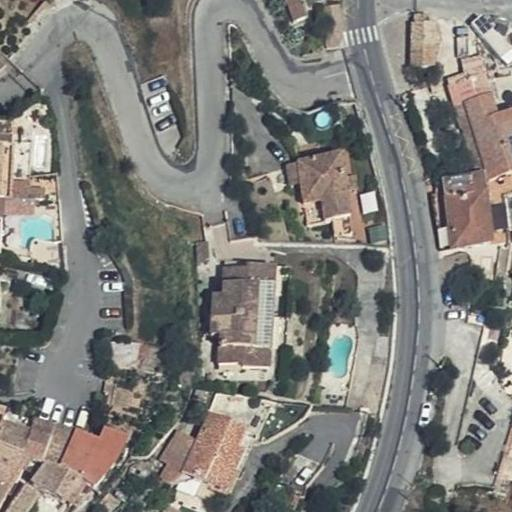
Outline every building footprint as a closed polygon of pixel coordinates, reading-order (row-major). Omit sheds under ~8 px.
[(299,0),(284,0),(291,20),(305,15),(299,0)] [(323,7),(326,36),(342,35),(340,6),(323,7)] [(433,24),(408,23),(408,25),(390,27),(389,67),(432,69),(438,45),(436,32),(433,24)] [(342,35),(326,36),(327,47),(343,46),(342,35)] [(462,106),(490,97),(483,76),(446,86),(452,108),(462,106)] [(432,163),(444,158),(419,91),(408,95),(432,163)] [(511,113),(496,118),(490,97),(462,106),(485,177),(474,178),(443,182),(450,250),(508,242),(504,199),(511,196),(511,113)] [(485,177),(462,106),(452,108),(474,178),(485,177)] [(0,199),(8,199),(10,150),(0,148),(0,199)] [(298,153),(299,163),(321,161),(319,150),(298,153)] [(321,161),(299,163),(297,164),(297,165),(300,186),(306,226),(332,222),(349,219),(351,218),(347,193),(345,179),(342,157),(321,161)] [(300,186),(297,165),(285,166),(288,187),(300,186)] [(356,177),(345,179),(347,193),(358,192),(356,177)] [(268,212),(257,178),(240,186),(252,219),(268,212)] [(13,202),(30,202),(30,190),(30,183),(14,183),(13,202)] [(45,203),(45,190),(30,190),(30,202),(45,203)] [(59,203),(58,190),(45,190),(45,203),(59,203)] [(349,219),(332,222),(334,236),(351,235),(349,219)] [(32,262),(65,271),(62,242),(31,239),(32,262)] [(209,261),(207,241),(196,242),(198,261),(209,261)] [(268,370),(274,269),(247,267),(247,270),(224,269),(222,297),(212,297),(211,337),(220,337),(218,364),(241,366),(241,369),(268,370)] [(342,307),(343,298),(332,297),(331,306),(342,307)] [(119,343),(110,343),(108,357),(117,359),(117,356),(119,343)] [(140,345),(119,343),(117,356),(138,358),(140,345)] [(155,375),(158,359),(160,346),(140,345),(138,358),(135,374),(155,377),(155,375)] [(183,361),(184,348),(160,346),(158,359),(183,361)] [(113,385),(104,383),(103,393),(112,395),(113,385)] [(216,399),(226,401),(227,393),(217,391),(216,399)] [(103,393),(102,402),(113,404),(114,395),(112,395),(103,393)] [(246,411),(248,396),(227,393),(226,401),(225,408),(246,411)] [(113,404),(102,402),(101,406),(98,425),(110,425),(113,404)] [(188,408),(185,416),(191,418),(194,411),(188,408)] [(191,418),(198,420),(201,414),(194,411),(191,418)] [(237,452),(246,433),(208,416),(185,466),(181,474),(181,475),(183,476),(224,495),(242,455),(237,452)] [(196,428),(198,420),(191,418),(185,416),(182,422),(196,428)] [(42,467),(55,426),(34,419),(28,433),(2,424),(1,428),(0,430),(0,467),(19,477),(27,461),(42,467)] [(104,433),(127,441),(131,433),(110,425),(98,425),(97,430),(104,433)] [(76,501),(86,486),(80,482),(59,470),(74,433),(55,426),(42,467),(44,468),(39,475),(31,487),(59,502),(65,506),(66,505),(70,497),(76,501)] [(115,467),(127,441),(104,433),(97,444),(74,433),(59,470),(80,482),(86,486),(93,491),(115,467)] [(304,454),(323,463),(333,444),(314,435),(304,454)] [(164,463),(173,446),(166,443),(158,460),(164,463)] [(173,486),(183,476),(181,475),(181,474),(176,472),(177,469),(170,465),(163,480),(173,486)] [(0,491),(6,495),(8,496),(19,477),(0,467),(0,491)] [(17,500),(29,509),(38,495),(26,487),(17,500)] [(71,508),(76,501),(70,497),(66,505),(71,508)] [(26,511),(29,509),(17,500),(8,511),(26,511)]
